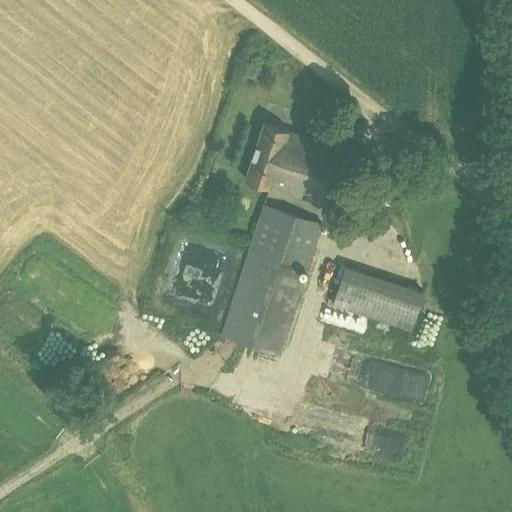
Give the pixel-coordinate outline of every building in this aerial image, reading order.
[(271,183),(329,203),(347,150),(288,130),(289,128),(265,120),(246,177),(270,185),(271,183)] [(220,335),(281,354),(323,222),(263,202),(220,335)] [(335,304),(411,328),(423,290),(347,266),(335,304)] [(333,308),(328,327),(375,338),(379,318),(333,308)] [(7,329),(31,336),(37,316),(13,309),(7,329)] [(396,454),(395,435),(378,436),(379,457),(396,456),(396,464),(411,463),(410,453),(396,454)]
